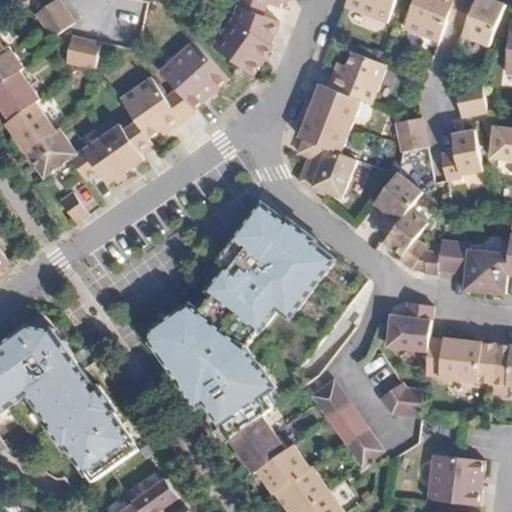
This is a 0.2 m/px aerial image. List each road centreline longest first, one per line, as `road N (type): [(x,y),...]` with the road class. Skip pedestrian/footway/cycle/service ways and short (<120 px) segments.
road 1 (residential): [(263,134),(286,195),(373,261),(387,284),(436,294),(462,316),(511,320)]
road 2 (residential): [(0,301),(225,143),(263,134)]
road 3 (residential): [(263,134),(317,0)]
road 4 (residential): [(470,0),(436,86),(444,135)]
